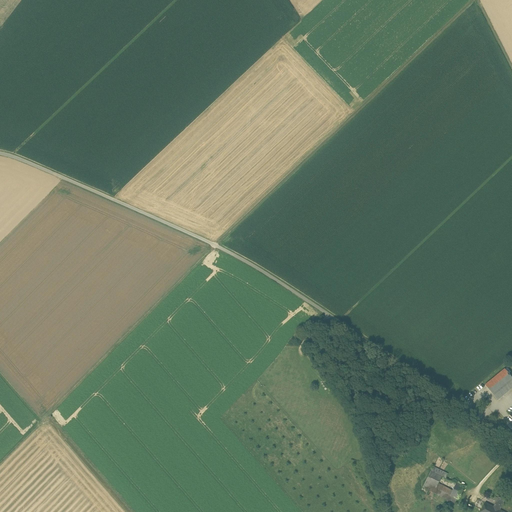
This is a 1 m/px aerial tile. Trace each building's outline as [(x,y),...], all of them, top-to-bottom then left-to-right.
[(511,378),(504,369),(485,385),(493,396),(511,380),(511,378)] [(511,380),(493,396),(497,400),(511,388),(511,380)] [(452,490),(450,495),(433,486),(435,482),(438,476),(445,479),(447,474),(433,467),(431,472),(425,483),(457,499),(464,486),(459,483),(454,480),(452,483),(455,484),(452,490)] [(452,490),(435,482),(433,486),(450,495),(452,490)] [(449,495),(425,483),(423,487),(446,499),(449,495)] [(498,497),(493,507),(500,510),(504,500),(498,497)] [(493,507),(485,503),(480,511),(498,511),(500,510),(493,507)]
